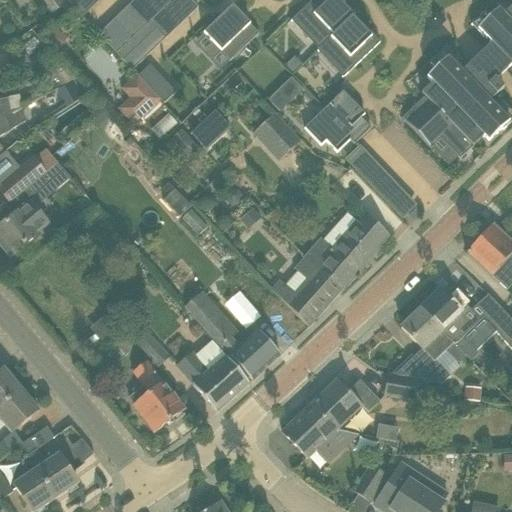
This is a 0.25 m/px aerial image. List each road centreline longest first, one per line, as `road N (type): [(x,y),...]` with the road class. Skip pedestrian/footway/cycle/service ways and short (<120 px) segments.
road 1 (tertiary): [(236,429),(511,164)]
road 2 (residential): [(150,492),(0,307)]
